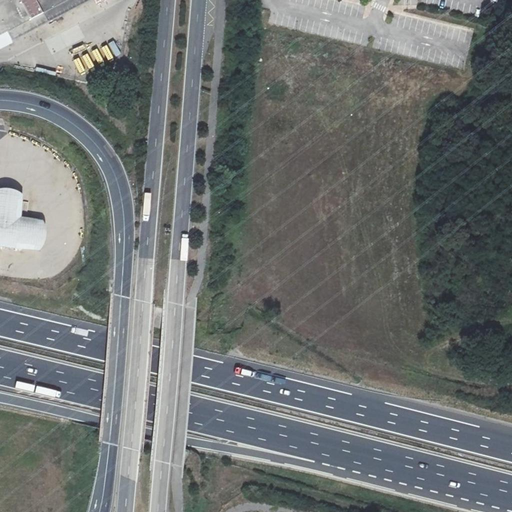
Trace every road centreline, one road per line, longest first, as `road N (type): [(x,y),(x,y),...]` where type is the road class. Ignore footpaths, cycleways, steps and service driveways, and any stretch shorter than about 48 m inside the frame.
road 1 (motorway): [(511,450),(0,323)]
road 2 (motorway): [(0,367),(511,493)]
road 3 (secondary): [(168,0),(125,511)]
road 4 (secondary): [(157,511),(198,0)]
road 5 (motorway): [(104,511),(126,297),(126,193),(110,155),(83,125),(48,104),(0,95)]
